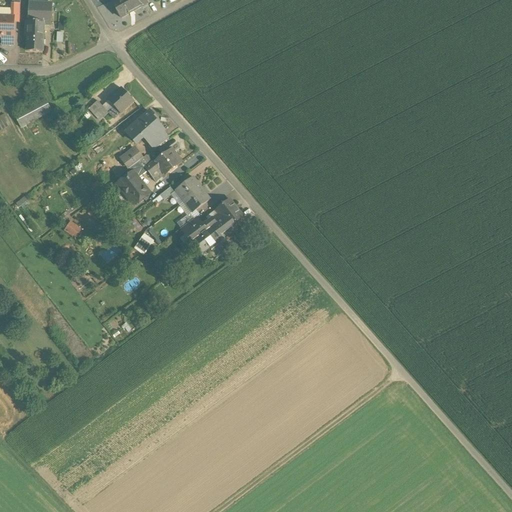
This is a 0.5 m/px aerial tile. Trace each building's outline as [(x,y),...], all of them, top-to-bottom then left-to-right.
[(118,0),(119,1),(112,4),(122,20),(147,5),(146,3),(144,0),(118,0)] [(52,4),(29,3),(28,22),(28,23),(37,24),(44,24),(44,26),(51,26),(52,4)] [(20,4),(11,4),(11,17),(12,17),(12,18),(13,18),(13,21),(14,21),(14,22),(20,22),(20,4)] [(11,17),(0,16),(0,36),(1,37),(3,38),(3,45),(13,45),(14,22),(14,21),(13,21),(13,18),(12,18),(12,17),(11,17)] [(37,24),(28,23),(28,22),(26,22),(25,35),(28,35),(36,35),(37,24)] [(36,35),(28,35),(27,52),(43,52),(44,26),(44,24),(37,24),(36,35)] [(121,90),(108,102),(114,110),(120,116),(133,103),(121,90)] [(45,100),(13,116),(21,130),(52,113),(45,100)] [(97,103),(88,111),(93,116),(102,109),(97,103)] [(120,116),(114,110),(108,115),(114,122),(120,116)] [(150,114),(134,128),(127,135),(132,140),(136,145),(144,139),(149,146),(163,134),(164,133),(158,125),(159,123),(150,114)] [(5,117),(0,119),(0,132),(11,127),(5,117)] [(169,140),(163,134),(149,146),(154,152),(169,140)] [(142,159),(134,149),(119,161),(127,171),(142,159)] [(172,150),(155,163),(165,177),(166,177),(183,164),(172,150)] [(136,165),(129,170),(131,173),(133,175),(134,174),(138,180),(148,173),(146,170),(147,170),(141,162),(136,165)] [(147,170),(146,170),(148,173),(156,183),(165,177),(155,163),(147,170)] [(134,174),(133,175),(131,173),(124,179),(125,181),(118,186),(128,199),(131,198),(134,202),(140,197),(143,200),(149,195),(138,180),(134,174)] [(193,179),(176,193),(184,204),(202,190),(193,179)] [(170,189),(160,197),(164,203),(174,195),(170,189)] [(202,190),(184,204),(192,215),(210,202),(202,190)] [(229,202),(216,212),(218,216),(222,221),(236,210),(229,202)] [(236,210),(222,221),(229,230),(243,220),(236,210)] [(216,212),(207,219),(209,222),(218,216),(216,212)] [(190,216),(180,223),(184,229),(194,221),(190,216)] [(209,222),(203,227),(207,233),(222,221),(218,216),(209,222)] [(184,229),(181,230),(185,235),(200,224),(196,219),(194,221),(184,229)] [(207,233),(198,240),(200,243),(203,247),(212,241),(217,248),(224,243),(220,237),(229,230),(222,221),(207,233)] [(65,232),(75,239),(81,230),(71,223),(65,232)] [(200,224),(185,235),(192,244),(198,240),(207,233),(203,227),(200,224)] [(154,242),(144,236),(134,250),(144,257),(154,242)] [(212,241),(203,247),(208,254),(209,254),(217,248),(212,241)] [(200,243),(197,246),(205,256),(208,254),(203,247),(200,243)] [(217,248),(209,254),(208,254),(205,256),(210,263),(222,254),(217,248)]
